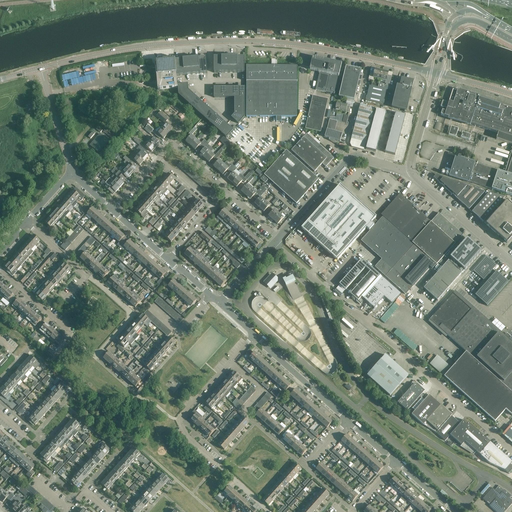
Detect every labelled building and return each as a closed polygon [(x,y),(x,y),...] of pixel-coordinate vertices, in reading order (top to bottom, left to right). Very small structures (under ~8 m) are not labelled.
[(175,60),(177,76),(207,73),(206,57),(175,60)] [(244,57),(214,57),(214,73),(244,73),(244,57)] [(313,57),(311,66),(310,70),(320,72),(315,90),(320,91),(327,60),(313,57)] [(175,58),(155,60),(156,69),(157,80),(158,90),(178,88),(177,85),(177,76),(175,60),(175,58)] [(342,64),(327,60),(320,91),(325,92),(334,94),(339,76),(342,64)] [(247,116),(276,116),(276,122),(282,122),(281,117),(297,117),(297,82),(297,66),(246,66),(246,82),(247,82),(247,116)] [(361,69),(346,66),(339,97),(354,100),(361,69)] [(375,69),(371,68),(368,80),(373,81),(374,78),(380,79),(382,71),(375,69)] [(389,72),(382,71),(380,79),(386,81),(385,84),(390,85),(392,76),(388,75),(389,72)] [(63,81),(64,86),(81,83),(80,78),(63,81)] [(414,81),(402,78),(400,85),(397,85),(392,108),(407,111),(414,81)] [(233,130),(188,90),(188,84),(177,85),(178,88),(178,95),(226,138),(233,130)] [(378,87),(371,86),(369,85),(366,101),(383,105),(387,89),(385,89),(378,87)] [(245,88),(214,88),(214,98),(235,98),(235,114),(232,118),(239,124),(245,117),(245,88)] [(511,108),(479,98),(479,96),(466,92),(466,94),(457,91),(453,90),(449,103),(443,101),(441,107),(447,109),(445,116),(498,134),(496,140),(511,144),(511,157),(507,173),(498,171),(486,167),(479,165),(475,163),(461,159),(461,158),(461,157),(461,156),(460,156),(459,156),(458,156),(458,157),(455,167),(453,166),(449,177),(469,183),(469,182),(492,189),(511,195),(511,108)] [(313,96),(306,129),(321,132),(328,99),(313,96)] [(338,110),(341,111),(342,104),(337,103),(336,108),(334,107),(333,112),(337,112),(338,110)] [(347,105),(342,104),(341,111),(348,112),(349,109),(347,108),(347,105)] [(375,108),(361,104),(350,144),(352,147),(364,150),(375,108)] [(385,118),(386,112),(376,109),(374,116),(373,123),(371,129),(369,136),(367,143),(366,149),(376,152),(378,145),(379,139),(381,132),(383,125),(385,118)] [(168,119),(161,113),(158,110),(154,114),(157,116),(165,124),(163,127),(161,125),(160,127),(168,134),(172,129),(173,128),(166,122),(168,119)] [(395,155),(405,115),(395,113),(385,152),(395,155)] [(330,116),(329,120),(327,129),(325,137),(340,142),(342,134),(335,132),(337,124),(340,125),(342,124),(342,123),(346,124),(348,116),(345,115),(337,114),(336,117),(330,116)] [(234,129),(238,124),(234,120),(229,125),(234,129)] [(168,134),(160,127),(161,128),(158,132),(154,129),(148,124),(144,129),(150,134),(152,132),(160,139),(162,136),(164,138),(168,134)] [(195,127),(188,134),(191,136),(186,141),(191,146),(197,139),(192,135),(197,129),(195,127)] [(456,137),(456,136),(459,129),(451,127),(449,135),(456,137)] [(92,143),(101,151),(108,142),(100,134),(92,143)] [(326,167),(334,158),(307,134),(292,151),(315,172),(322,163),(326,167)] [(154,137),(150,141),(156,147),(160,143),(154,137)] [(197,139),(191,146),(195,150),(200,145),(202,147),(207,141),(205,139),(201,143),(197,139)] [(150,141),(149,142),(148,140),(146,142),(148,143),(146,146),(152,152),(156,147),(150,141)] [(207,141),(202,147),(205,149),(200,154),(204,158),(210,151),(206,147),(209,144),(207,141)] [(210,151),(204,158),(209,162),(214,157),(216,159),(221,154),(224,150),(222,148),(218,152),(215,156),(210,151)] [(142,150),(139,153),(137,151),(136,153),(144,161),(148,156),(142,150)] [(287,150),(272,167),(304,195),(319,179),(287,150)] [(144,161),(136,153),(134,155),(136,157),(134,159),(132,157),(130,160),(135,165),(137,163),(140,165),(144,161)] [(221,154),(216,159),(218,161),(214,166),(218,170),(224,164),(220,160),(223,156),(221,154)] [(135,165),(130,160),(129,159),(129,160),(125,156),(123,159),(126,161),(124,163),(126,165),(124,167),(132,174),(137,169),(134,167),(135,165)] [(230,171),(234,166),(232,164),(231,166),(226,162),(224,164),(218,170),(223,175),(228,169),(230,171)] [(234,166),(230,171),(232,173),(227,179),(232,183),(239,175),(234,171),(240,165),(238,162),(234,166)] [(132,174),(124,167),(120,171),(119,170),(119,171),(115,168),(114,169),(123,178),(125,176),(128,179),(132,174)] [(304,195),(272,167),(264,175),(297,204),(304,195)] [(123,178),(114,169),(111,172),(114,175),(111,179),(120,187),(125,183),(121,180),(123,178)] [(175,179),(168,174),(164,178),(171,184),(175,179)] [(239,175),(232,183),(237,187),(243,181),(238,176),(239,175)] [(444,177),(436,175),(434,178),(439,183),(447,189),(454,181),(444,177)] [(171,184),(164,178),(160,183),(166,189),(171,184)] [(120,187),(111,179),(110,179),(106,183),(104,181),(101,184),(112,194),(115,191),(116,192),(120,187)] [(469,186),(454,181),(447,189),(458,199),(469,187),(469,186)] [(168,190),(166,189),(160,183),(156,187),(164,195),(168,190)] [(241,191),(246,195),(253,187),(249,184),(248,184),(247,185),(241,191)] [(253,187),(246,195),(250,199),(253,196),(256,198),(266,187),(263,185),(258,190),(256,193),(254,191),(255,189),(253,187)] [(340,185),(301,229),(337,261),(367,228),(368,230),(377,220),(375,219),(376,217),(340,185)] [(164,195),(156,187),(152,192),(158,198),(162,193),(164,195)] [(266,187),(256,198),(258,200),(255,203),(259,208),(265,201),(261,197),(263,194),(268,189),(266,187)] [(485,192),(469,187),(458,199),(469,209),(485,192)] [(76,192),(74,190),(69,195),(77,202),(79,200),(81,202),(83,199),(85,196),(78,190),(76,192)] [(219,195),(213,190),(209,194),(211,196),(209,197),(213,201),(219,195)] [(158,198),(152,192),(148,196),(156,204),(161,200),(158,198)] [(489,193),(472,212),(484,222),(505,197),(489,193)] [(370,231),(361,241),(382,259),(375,267),(385,276),(385,277),(408,297),(437,265),(437,264),(438,262),(443,266),(424,288),(437,300),(481,251),(468,239),(446,264),(441,259),(463,235),(438,213),(431,222),(400,194),(381,215),(383,216),(378,222),(377,220),(368,230),(370,231)] [(77,202),(69,195),(65,199),(71,205),(74,207),(78,203),(77,202)] [(156,204),(148,196),(144,201),(150,207),(154,202),(156,204)] [(71,205),(65,199),(61,204),(70,212),(73,208),(73,207),(71,205)] [(511,205),(507,201),(504,199),(497,207),(500,209),(486,224),(491,228),(501,238),(503,239),(507,243),(511,237),(511,205)] [(198,200),(193,205),(200,210),(204,205),(198,200)] [(150,207),(144,201),(140,206),(146,211),(150,207)] [(265,201),(259,208),(264,212),(270,205),(265,201)] [(70,212),(61,204),(57,208),(63,214),(67,210),(69,212),(70,212)] [(193,205),(189,209),(196,215),(200,210),(193,205)] [(146,211),(140,206),(136,210),(145,219),(147,216),(146,215),(148,213),(146,211)] [(97,211),(92,207),(87,213),(92,217),(97,211)] [(63,214),(57,208),(57,209),(56,209),(53,212),(54,212),(53,213),(62,221),(66,216),(63,214)] [(189,209),(185,214),(192,219),(196,215),(189,209)] [(224,209),(217,217),(222,221),(229,213),(224,209)] [(268,216),(273,220),(279,213),(274,209),(268,216)] [(102,215),(97,211),(92,217),(96,221),(102,215)] [(279,213),(273,220),(278,224),(284,217),(281,215),(283,214),(281,212),(279,213)] [(62,221),(53,213),(52,214),(52,213),(49,216),(50,217),(49,218),(55,223),(59,219),(61,221),(62,221)] [(182,215),(183,216),(181,218),(187,224),(192,219),(185,214),(184,213),(182,215)] [(226,225),(228,223),(234,217),(229,213),(222,221),(221,221),(226,225)] [(106,219),(102,215),(96,221),(101,225),(106,219)] [(187,224),(181,218),(179,216),(175,221),(183,228),(184,228),(185,228),(186,227),(186,226),(187,224)] [(238,221),(234,217),(228,223),(233,227),(238,221)] [(55,223),(49,218),(45,222),(52,229),(54,227),(53,225),(55,223)] [(111,223),(106,219),(101,225),(105,230),(111,223)] [(183,228),(175,221),(173,224),(175,225),(173,227),(179,233),(183,228)] [(243,225),(238,221),(233,227),(237,231),(243,225)] [(115,228),(111,223),(105,230),(110,234),(115,228)] [(247,229),(243,225),(237,231),(242,235),(247,229)] [(179,233),(173,227),(172,226),(168,231),(175,237),(179,233)] [(120,232),(115,228),(110,234),(115,238),(120,232)] [(244,242),(252,233),(247,229),(242,235),(239,238),(244,242)] [(175,237),(168,231),(166,233),(167,234),(165,237),(171,242),(175,237)] [(125,236),(120,232),(115,238),(119,242),(117,244),(120,247),(126,239),(124,237),(125,236)] [(248,246),(251,243),(256,238),(252,233),(244,242),(248,246)] [(34,235),(29,240),(35,245),(37,247),(39,245),(37,243),(40,241),(34,235)] [(261,242),(256,238),(251,243),(256,248),(261,242)] [(129,240),(128,241),(126,239),(120,247),(119,247),(123,251),(126,248),(128,250),(134,244),(129,240)] [(35,245),(29,240),(25,244),(31,250),(35,245)] [(31,250),(25,244),(21,249),(30,257),(34,252),(31,250)] [(138,248),(134,244),(128,250),(133,254),(138,248)] [(115,252),(108,245),(106,247),(113,254),(115,252)] [(192,245),(190,247),(184,253),(189,258),(196,249),(192,245)] [(138,258),(143,252),(138,248),(133,254),(131,257),(133,259),(136,256),(138,258)] [(30,257),(21,249),(17,254),(25,261),(30,257)] [(196,249),(189,258),(193,262),(201,253),(196,249)] [(82,255),(80,257),(80,258),(85,262),(90,256),(85,252),(84,253),(82,255)] [(147,256),(143,252),(138,258),(142,262),(147,256)] [(203,260),(205,258),(201,253),(193,262),(198,266),(203,260)] [(25,261),(17,254),(13,258),(21,266),(25,261)] [(90,256),(85,262),(89,266),(95,260),(90,256)] [(152,260),(147,256),(142,262),(147,266),(152,260)] [(508,282),(497,272),(496,271),(496,272),(493,270),(497,265),(487,256),(473,271),(481,278),(484,280),(472,293),(475,295),(487,306),(508,282)] [(21,266),(13,258),(9,263),(17,270),(21,266)] [(203,260),(198,266),(202,270),(210,262),(205,258),(204,260),(203,260)] [(370,272),(373,269),(362,259),(340,285),(346,290),(366,268),(370,272)] [(95,260),(89,266),(94,270),(99,264),(95,260)] [(157,265),(152,260),(147,266),(151,271),(157,265)] [(63,261),(61,264),(59,266),(59,267),(66,273),(67,273),(67,274),(68,273),(70,272),(69,271),(69,270),(71,268),(63,261)] [(210,262),(202,270),(207,274),(212,268),(208,264),(210,262)] [(17,270),(9,263),(5,267),(13,275),(17,271),(17,270)] [(99,264),(94,270),(98,274),(104,268),(99,264)] [(161,269),(157,265),(151,271),(156,275),(161,269)] [(212,268),(207,274),(212,278),(219,270),(215,266),(213,268),(212,268)] [(60,268),(56,272),(62,278),(66,273),(59,267),(60,268)] [(104,268),(98,274),(103,279),(110,271),(105,267),(104,269),(104,268)] [(166,273),(161,269),(156,275),(160,279),(166,273)] [(370,272),(350,294),(353,297),(352,298),(354,300),(355,299),(358,301),(362,297),(363,298),(382,277),(373,269),(370,272)] [(219,270),(212,278),(216,282),(224,274),(219,270)] [(55,271),(51,276),(58,282),(62,278),(56,272),(55,271)] [(263,282),(270,289),(279,280),(272,273),(263,282)] [(108,282),(112,287),(118,281),(119,280),(117,278),(118,277),(115,274),(113,277),(113,276),(108,282)] [(224,274),(216,282),(221,286),(226,280),(222,277),(224,274)] [(52,277),(48,281),(54,287),(58,282),(51,276),(52,277)] [(401,294),(382,278),(363,298),(374,308),(384,297),(392,304),(401,294)] [(46,280),(42,284),(50,291),(51,292),(52,291),(53,290),(53,289),(54,287),(48,281),(47,280),(46,280)] [(168,285),(173,290),(178,284),(173,280),(168,285)] [(118,281),(112,287),(117,291),(122,285),(118,281)] [(50,291),(42,284),(38,289),(46,296),(50,291)] [(183,288),(178,284),(173,290),(177,294),(183,288)] [(122,285),(117,291),(121,295),(127,289),(122,285)] [(9,290),(5,286),(0,291),(0,292),(4,296),(9,290)] [(187,292),(183,288),(177,294),(182,298),(187,292)] [(46,296),(38,289),(34,293),(42,301),(42,300),(43,301),(44,301),(45,299),(45,298),(46,296)] [(127,289),(121,295),(126,299),(131,293),(127,289)] [(9,290),(4,296),(3,297),(10,304),(16,297),(13,295),(14,294),(9,290)] [(131,293),(126,299),(131,303),(138,295),(133,291),(131,293)] [(429,319),(466,352),(444,376),(495,422),(506,410),(511,415),(511,341),(487,319),(455,291),(453,293),(429,319)] [(192,296),(187,292),(182,298),(186,302),(192,296)] [(138,295),(131,303),(135,307),(142,300),(138,296),(138,295)] [(381,319),(385,322),(406,299),(402,295),(381,319)] [(196,300),(192,296),(186,302),(191,306),(196,300)] [(13,304),(18,309),(23,303),(18,298),(13,304)] [(28,307),(23,303),(18,309),(22,313),(28,307)] [(28,307),(22,313),(21,314),(26,318),(32,311),(28,307)] [(37,315),(32,311),(26,318),(30,322),(37,315)] [(145,316),(143,314),(138,319),(144,324),(149,319),(147,318),(145,316)] [(42,319),(37,315),(30,322),(38,328),(43,322),(41,320),(42,319)] [(144,324),(138,319),(134,323),(140,329),(144,324)] [(45,334),(51,327),(46,323),(45,324),(43,322),(36,330),(38,332),(40,331),(44,335),(45,334)] [(140,329),(134,323),(130,328),(136,333),(140,329)] [(56,331),(51,327),(45,334),(49,338),(50,337),(56,331)] [(136,333),(130,328),(126,332),(132,338),(136,333)] [(398,328),(394,333),(414,350),(418,346),(398,328)] [(60,336),(56,331),(50,337),(55,341),(60,336)] [(132,338),(126,332),(122,337),(128,342),(132,338)] [(65,340),(60,336),(55,341),(54,343),(59,347),(61,344),(63,346),(67,342),(64,340),(65,340)] [(164,338),(166,340),(165,342),(171,347),(172,348),(173,347),(173,346),(173,345),(175,343),(169,337),(169,338),(166,336),(164,338)] [(128,342),(122,337),(118,342),(124,347),(128,342)] [(162,340),(158,345),(160,347),(167,352),(171,347),(165,342),(162,340)] [(156,347),(158,349),(156,351),(162,357),(167,352),(160,347),(158,345),(156,347)] [(156,351),(152,356),(158,361),(159,361),(160,361),(161,360),(161,359),(161,358),(162,357),(156,351)] [(103,358),(108,362),(113,356),(114,356),(115,355),(113,353),(111,354),(109,352),(103,358)] [(249,358),(247,361),(250,363),(251,361),(253,362),(259,356),(254,352),(249,358)] [(408,375),(386,355),(367,376),(371,379),(375,383),(390,396),(408,375)] [(31,356),(27,360),(35,368),(37,366),(35,365),(37,362),(31,356)] [(113,356),(108,362),(113,366),(118,360),(114,356),(113,356)] [(152,356),(148,360),(154,366),(158,361),(152,356)] [(264,360),(259,356),(253,362),(258,366),(264,360)] [(35,368),(27,360),(23,365),(29,371),(33,367),(35,368)] [(118,360),(113,366),(117,370),(123,364),(118,360)] [(148,360),(144,365),(150,370),(154,366),(148,360)] [(268,364),(264,360),(258,366),(263,371),(268,364)] [(123,364),(117,370),(122,374),(127,368),(123,364)] [(273,368),(268,364),(263,371),(267,375),(273,368)] [(29,371),(23,365),(19,369),(25,375),(29,371)] [(127,368),(122,374),(126,378),(132,372),(127,368)] [(277,372),(273,368),(267,375),(272,379),(277,372)] [(25,375),(19,369),(15,374),(21,380),(23,382),(27,377),(25,375)] [(240,377),(234,371),(230,376),(238,383),(240,381),(238,379),(240,377)] [(132,372),(126,378),(131,383),(136,377),(132,372)] [(282,377),(277,372),(272,379),(276,383),(282,377)] [(21,380),(15,374),(11,378),(17,384),(21,380)] [(238,383),(230,376),(226,381),(234,388),(238,383)] [(136,377),(131,383),(136,387),(142,379),(140,377),(139,379),(136,377)] [(286,381),(282,377),(276,383),(281,387),(286,381)] [(17,384),(11,378),(7,383),(13,389),(17,384)] [(234,388),(226,381),(222,385),(230,392),(234,388)] [(291,385),(286,381),(281,387),(286,391),(284,393),(286,395),(292,389),(289,387),(291,385)] [(420,385),(424,390),(428,386),(425,381),(420,385)] [(13,389),(7,383),(3,387),(9,393),(13,389)] [(61,383),(57,388),(64,394),(68,389),(61,383)] [(415,384),(413,385),(398,403),(407,411),(424,391),(425,391),(418,385),(416,384),(415,384)] [(222,385),(218,390),(226,397),(230,392),(222,385)] [(9,393),(3,387),(0,390),(0,393),(5,398),(9,393)] [(57,388),(53,392),(60,398),(64,394),(57,388)] [(290,395),(295,399),(300,393),(295,389),(290,395)] [(224,395),(218,390),(214,394),(222,401),(226,397),(224,395)] [(53,392),(49,397),(56,403),(60,398),(53,392)] [(305,397),(300,393),(295,399),(299,403),(305,397)] [(222,401),(214,394),(210,399),(218,406),(222,401)] [(429,395),(412,415),(423,425),(440,405),(429,395)] [(49,397),(45,401),(52,407),(56,403),(49,397)] [(309,401),(305,397),(299,403),(304,407),(309,401)] [(218,406),(210,399),(205,404),(213,411),(215,408),(213,407),(215,404),(217,406),(218,406)] [(45,401),(41,406),(47,412),(52,407),(45,401)] [(314,405),(309,401),(304,407),(308,412),(314,405)] [(22,404),(16,411),(19,413),(25,407),(22,404)] [(318,409),(314,405),(308,412),(313,416),(318,409)] [(440,405),(423,425),(436,433),(448,420),(452,415),(440,405)] [(41,406),(37,410),(43,416),(47,412),(41,406)] [(261,409),(260,410),(258,412),(256,414),(255,415),(260,419),(265,413),(261,409)] [(323,413),(318,409),(313,416),(317,420),(323,413)] [(37,410),(33,415),(39,421),(43,416),(37,410)] [(265,413),(260,419),(265,423),(270,417),(265,413)] [(328,418),(323,413),(317,420),(322,424),(328,418)] [(191,420),(195,424),(202,417),(200,415),(199,416),(196,414),(191,420)] [(270,417),(265,423),(269,427),(275,421),(277,418),(272,414),(270,417)] [(33,415),(30,418),(28,417),(26,420),(33,426),(34,424),(35,425),(39,421),(33,415)] [(202,417),(195,424),(200,428),(205,422),(201,418),(202,417)] [(243,417),(239,422),(245,427),(249,422),(243,417)] [(332,422),(328,418),(322,424),(327,428),(332,422)] [(73,419),(69,423),(75,429),(80,425),(73,419)] [(448,420),(436,433),(445,441),(450,435),(458,443),(461,445),(460,447),(473,455),(476,452),(486,461),(489,464),(505,471),(509,474),(511,470),(508,467),(511,462),(511,461),(468,423),(467,423),(464,420),(457,427),(448,420)] [(275,421),(269,427),(274,431),(279,425),(280,424),(278,422),(277,423),(275,421)] [(205,422),(200,428),(204,432),(210,426),(205,422)] [(239,422),(234,426),(241,432),(245,427),(239,422)] [(75,429),(69,423),(65,428),(71,434),(75,429)] [(279,425),(274,431),(279,436),(284,429),(279,425)] [(210,426),(204,432),(209,436),(214,430),(210,426)] [(234,426),(230,431),(237,436),(241,432),(234,426)] [(71,434),(65,428),(61,432),(67,438),(71,434)] [(230,431),(226,435),(232,441),(237,436),(230,431)] [(282,436),(285,438),(283,440),(288,444),(295,436),(292,434),(291,436),(286,431),(282,436)] [(69,440),(67,438),(61,432),(57,437),(65,444),(69,440)] [(226,435),(222,440),(228,445),(232,441),(226,435)] [(347,435),(341,441),(346,445),(351,439),(347,435)] [(295,436),(288,444),(292,448),(298,442),(293,438),(295,436)] [(65,444),(57,437),(53,441),(59,447),(61,449),(65,444)] [(4,438),(0,442),(0,446),(2,448),(8,442),(4,438)] [(356,443),(351,439),(346,445),(350,449),(356,443)] [(224,450),(228,445),(222,440),(218,445),(224,450)] [(59,447),(53,441),(49,446),(55,452),(59,447)] [(8,442),(2,448),(7,452),(13,446),(8,442)] [(102,442),(99,446),(101,448),(99,450),(105,456),(110,452),(108,450),(109,449),(102,442)] [(298,442),(292,448),(297,452),(302,446),(298,442)] [(307,445),(305,443),(303,446),(302,446),(297,452),(302,456),(307,450),(305,448),(307,445)] [(360,447),(356,443),(350,449),(355,453),(360,447)] [(13,446),(7,452),(11,456),(17,450),(13,446)] [(55,452),(49,446),(45,450),(51,456),(55,452)] [(365,451),(360,447),(355,453),(359,457),(365,451)] [(133,448),(129,452),(136,458),(140,454),(133,448)] [(14,463),(22,454),(17,450),(11,456),(9,459),(14,463)] [(51,456),(45,450),(41,455),(42,456),(41,458),(47,463),(49,461),(48,460),(51,456)] [(99,450),(95,455),(101,461),(105,456),(99,450)] [(369,455),(365,451),(359,457),(364,461),(369,455)] [(136,458),(129,452),(125,457),(132,463),(134,460),(137,462),(138,460),(136,458)] [(18,467),(20,464),(26,458),(22,454),(14,463),(18,467)] [(95,455),(91,459),(97,465),(101,461),(95,455)] [(374,459),(369,455),(364,461),(368,465),(374,459)] [(132,463),(125,457),(121,461),(128,467),(132,463)] [(26,458),(20,464),(25,468),(31,462),(26,458)] [(91,459),(87,464),(93,470),(97,465),(91,459)] [(379,463),(374,459),(368,465),(373,469),(379,463)] [(128,467),(121,461),(117,466),(124,472),(128,467)] [(31,462),(25,468),(29,472),(26,475),(30,478),(35,473),(32,470),(35,466),(31,462)] [(93,470),(87,464),(85,462),(84,462),(81,465),(81,466),(89,474),(93,470)] [(59,463),(54,469),(57,472),(62,466),(59,463)] [(321,463),(316,469),(320,473),(326,467),(321,463)] [(383,467),(379,463),(373,469),(378,474),(383,467)] [(301,469),(295,464),(291,468),(297,474),(301,469)] [(82,468),(79,473),(85,479),(89,474),(81,466),(81,467),(82,468)] [(124,472),(117,466),(113,470),(120,476),(124,472)] [(70,480),(63,474),(67,470),(63,467),(58,473),(61,476),(68,482),(75,488),(76,487),(77,488),(81,483),(75,477),(71,481),(70,480)] [(326,467),(320,473),(325,477),(330,471),(326,467)] [(291,468),(287,473),(293,478),(297,474),(291,468)] [(120,476),(113,470),(109,475),(116,481),(120,476)] [(330,471),(325,477),(330,481),(335,475),(330,471)] [(79,473),(75,477),(81,483),(85,479),(79,473)] [(287,473),(282,477),(289,483),(293,478),(287,473)] [(162,474),(158,478),(165,484),(169,479),(162,474)] [(116,481),(109,475),(105,479),(112,485),(116,481)] [(335,475),(330,481),(334,485),(340,479),(335,475)] [(282,477),(278,482),(284,487),(289,483),(282,477)] [(394,477),(393,478),(388,485),(390,487),(391,486),(394,488),(399,482),(399,481),(399,480),(398,479),(397,479),(396,479),(394,477)] [(158,478),(154,483),(161,489),(165,484),(158,478)] [(112,485),(105,479),(101,484),(108,490),(110,487),(112,489),(114,487),(112,485)] [(340,479),(334,485),(339,489),(344,483),(340,479)] [(278,482),(274,487),(280,492),(284,487),(278,482)] [(404,486),(399,482),(394,488),(398,492),(404,486)] [(154,483),(150,487),(157,493),(161,489),(154,483)] [(344,483),(339,489),(343,494),(349,488),(344,483)] [(229,486),(224,492),(222,490),(220,492),(222,494),(223,494),(227,498),(228,497),(234,490),(229,486)] [(408,490),(404,486),(398,492),(403,496),(408,490)] [(493,488),(483,499),(490,505),(489,506),(496,511),(505,511),(508,509),(511,504),(511,500),(511,498),(511,496),(504,489),(504,490),(499,486),(495,490),(493,488)] [(150,487),(146,492),(153,498),(157,493),(150,487)] [(274,487),(270,491),(276,497),(280,492),(274,487)] [(349,488),(343,494),(348,498),(353,492),(349,488)] [(9,495),(6,493),(8,491),(6,489),(5,491),(0,496),(0,499),(3,502),(7,498),(9,500),(10,501),(12,498),(12,497),(13,496),(11,494),(9,495)] [(323,489),(319,494),(325,499),(329,494),(323,489)] [(146,492),(144,490),(140,495),(142,496),(149,502),(153,498),(146,492)] [(238,495),(234,490),(228,497),(233,501),(238,495)] [(413,494),(408,490),(403,496),(407,500),(413,494)] [(270,491),(266,496),(272,501),(276,497),(270,491)] [(353,492),(348,498),(353,502),(358,496),(353,492)] [(319,494),(315,498),(321,504),(325,499),(319,494)] [(417,498),(413,494),(407,500),(412,504),(417,498)] [(142,496),(140,495),(136,499),(138,501),(145,507),(149,502),(142,496)] [(215,498),(222,504),(224,501),(217,495),(215,498)] [(243,499),(238,495),(233,501),(237,505),(243,499)] [(124,496),(118,502),(121,505),(127,499),(124,496)] [(266,496),(262,500),(268,506),(272,501),(266,496)] [(16,498),(15,500),(12,498),(10,501),(12,503),(9,507),(11,509),(12,508),(16,511),(22,505),(18,501),(18,500),(16,498)] [(315,498),(311,503),(317,508),(321,504),(315,498)] [(422,502),(417,498),(412,504),(416,508),(422,502)] [(247,503),(243,499),(237,505),(242,509),(247,503)] [(138,501),(134,505),(141,511),(145,507),(138,501)] [(421,511),(426,506),(422,502),(416,508),(420,511),(421,511)] [(247,511),(252,507),(247,503),(242,509),(245,511),(247,511)] [(311,503),(307,507),(311,511),(313,511),(317,508),(311,503)]
